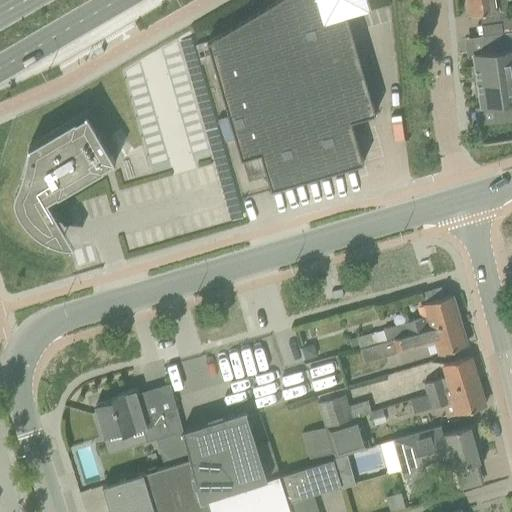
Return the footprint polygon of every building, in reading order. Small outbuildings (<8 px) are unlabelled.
[(345,9),(364,4),(363,0),(275,0),(207,41),(241,158),(260,152),(271,189),(363,162),(351,120),(375,113),(345,9)] [(466,0),(469,16),(479,14),(498,11),(496,0),(466,0)] [(511,16),(498,18),(500,33),(511,31),(511,16)] [(511,31),(500,33),(482,35),(485,52),(473,54),(474,66),(471,66),(472,77),(476,77),(477,80),(511,75),(511,31)] [(511,75),(477,80),(477,84),(473,85),(475,96),(479,95),(481,107),(492,105),(495,122),(511,119),(511,75)] [(113,162),(116,161),(87,112),(84,113),(85,114),(76,119),(75,118),(28,146),(27,151),(23,172),(21,177),(15,190),(14,194),(14,198),(14,201),(15,205),(17,208),(20,215),(25,220),(35,231),(47,238),(57,242),(71,245),(75,245),(47,199),(57,193),(58,195),(104,168),(103,166),(112,161),(113,162)] [(331,291),(333,299),(343,296),(341,289),(331,291)] [(378,343),(394,339),(458,320),(451,295),(425,303),(428,315),(374,331),(378,343)] [(436,340),(440,352),(466,344),(458,320),(394,339),(398,352),(436,340)] [(356,337),(348,339),(350,347),(359,344),(356,337)] [(447,376),(423,384),(427,396),(477,381),(469,356),(450,362),(443,364),(447,376)] [(446,417),(484,406),(477,381),(427,396),(430,408),(443,405),(446,417)] [(147,441),(183,430),(176,406),(149,414),(147,410),(144,411),(137,388),(118,394),(119,397),(95,405),(105,436),(122,431),(123,434),(143,428),(147,441)] [(324,427),(346,420),(338,396),(317,403),(324,427)] [(186,444),(190,458),(200,501),(207,499),(268,480),(246,410),(183,430),(186,444)] [(335,458),(370,447),(359,415),(346,420),(324,427),(333,454),(335,458)] [(451,469),(483,460),(473,425),(443,433),(440,425),(392,439),(403,479),(426,472),(423,464),(448,457),(451,469)] [(309,462),(333,454),(324,427),(301,435),(309,462)] [(186,444),(160,453),(164,466),(190,458),(186,444)] [(211,511),(207,499),(200,501),(190,458),(164,466),(102,485),(110,511),(211,511)] [(333,459),(279,476),(288,503),(341,486),(333,459)] [(290,511),(288,503),(279,476),(268,480),(207,499),(211,511),(290,511)]
